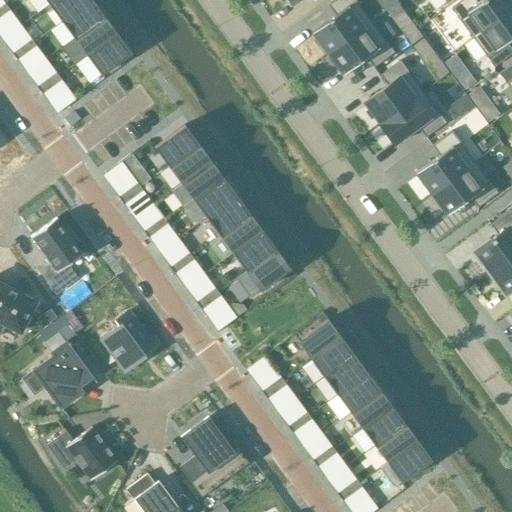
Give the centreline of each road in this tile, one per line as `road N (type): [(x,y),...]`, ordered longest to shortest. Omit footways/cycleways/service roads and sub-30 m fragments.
road 1 (tertiary): [(511,406),(212,0)]
road 2 (residential): [(207,364),(61,170)]
road 3 (residential): [(317,511),(207,364)]
